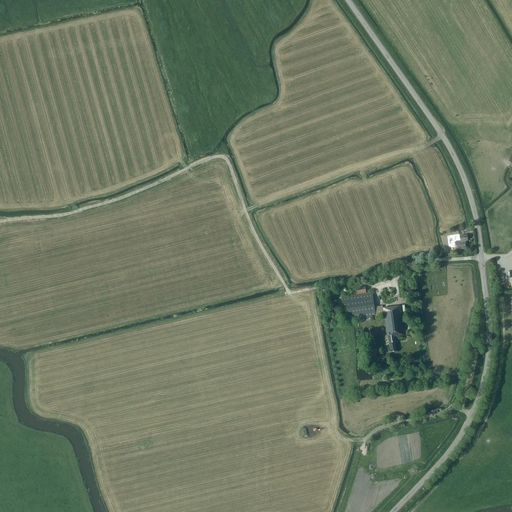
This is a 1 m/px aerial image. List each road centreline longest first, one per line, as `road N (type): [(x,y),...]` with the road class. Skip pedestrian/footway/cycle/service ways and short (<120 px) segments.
road 1 (track): [(373,288),(355,282),(288,292),(224,157),(103,203),(0,221)]
road 2 (tertiary): [(481,257),(455,159),(347,0)]
road 3 (tertiary): [(392,511),(448,452),(479,397),(489,333),(481,257)]
